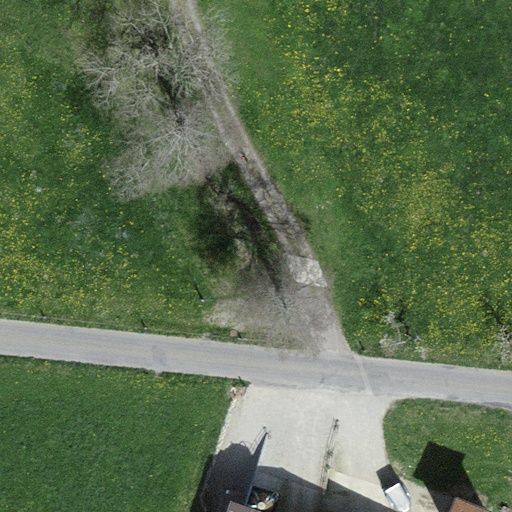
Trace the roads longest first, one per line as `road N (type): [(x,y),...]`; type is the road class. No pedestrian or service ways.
road 1 (unclassified): [(511,382),(0,333)]
road 2 (track): [(181,0),(233,143),(322,297),(342,365)]
